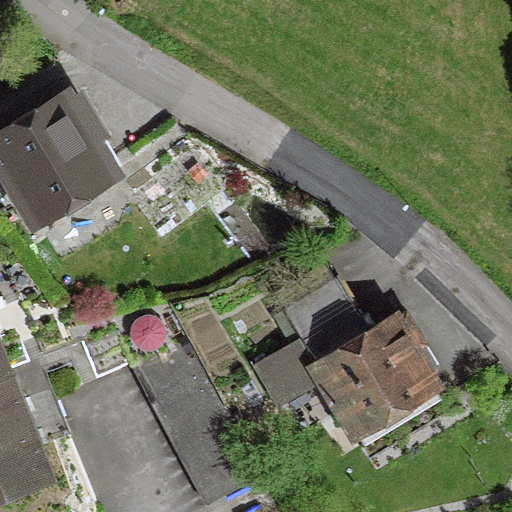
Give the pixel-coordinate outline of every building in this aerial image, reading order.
[(62,101),(60,99),(0,135),(0,165),(33,219),(38,215),(49,219),(66,209),(68,197),(106,174),(88,144),(98,138),(73,94),(62,101)] [(278,398),(317,375),(352,435),(430,387),(409,351),(421,344),(402,312),(389,320),(389,318),(365,332),(333,279),(281,309),(300,342),(260,366),(278,398)] [(195,364),(179,337),(127,366),(142,394),(195,364)] [(157,422),(210,393),(195,364),(142,394),(157,422)] [(0,371),(0,433),(23,425),(14,402),(3,371),(0,371)] [(225,420),(210,393),(157,422),(172,449),(225,420)] [(225,420),(172,449),(187,477),(241,449),(225,420)] [(23,425),(0,433),(0,496),(45,478),(33,447),(23,425)] [(241,449),(187,477),(202,505),(256,477),(241,449)]
